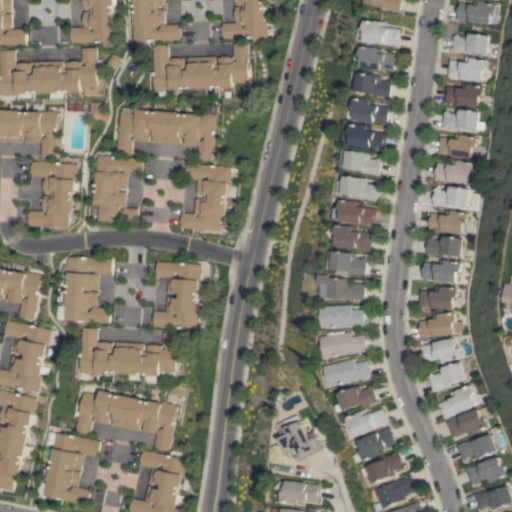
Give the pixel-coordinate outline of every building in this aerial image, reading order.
[(14,0),(14,5),(12,5),(12,10),(6,10),(6,13),(13,13),(13,18),(14,18),(14,24),(13,24),(13,29),(5,29),(5,34),(8,34),(8,31),(10,31),(10,29),(26,29),(27,44),(0,44),(0,0),(14,0)] [(109,41),(109,43),(103,43),(103,41),(85,42),(85,43),(79,43),(79,42),(72,42),(71,27),(88,27),(88,29),(90,29),(90,31),(93,31),(93,26),(84,27),(84,22),(84,23),(83,15),(84,15),(84,11),(90,11),(90,8),(84,9),(84,4),(83,4),(83,0),(116,0),(116,5),(113,5),(113,10),(114,10),(115,24),(116,40),(109,41)] [(165,0),(166,2),(164,2),(164,6),(158,6),(158,9),(164,9),(164,13),(166,13),(166,20),(165,20),(165,24),(178,24),(178,27),(179,27),(180,36),(178,36),(178,39),(171,39),(171,40),(165,40),(165,39),(155,40),(155,39),(147,39),(147,42),(141,42),(141,40),(134,40),(134,36),(133,36),(133,32),(134,32),(133,24),(135,24),(134,11),(136,11),(135,5),(134,5),(134,0),(165,0)] [(265,0),(266,2),(265,2),(265,6),(266,6),(267,28),(274,28),(274,36),(260,36),(260,38),(255,38),(255,36),(253,36),(253,37),(223,38),(223,35),(221,35),(221,26),(223,26),(223,23),(236,22),(236,19),(234,19),(234,10),(235,10),(235,7),(242,6),(242,4),(235,4),(235,0),(265,0)] [(368,0),(403,0),(403,1),(402,7),(401,12),(395,11),(396,10),(385,8),(385,6),(368,3),(368,0)] [(478,5),(479,0),(485,1),(485,3),(495,4),(494,14),(491,13),(489,24),(483,23),(483,24),(469,22),(469,20),(457,19),(457,14),(457,8),(459,8),(459,2),(478,5)] [(400,46),(394,45),(366,41),(368,30),(365,30),(366,19),(377,21),(377,20),(388,22),(387,27),(402,29),(400,46)] [(465,37),(466,33),(489,35),(487,53),(470,51),(470,54),(452,52),(454,38),(453,36),(457,33),(460,37),(465,37)] [(154,59),(153,59),(153,54),(154,54),(153,46),(156,46),(156,44),(166,44),(166,45),(168,45),(169,64),(165,64),(165,68),(170,68),(169,58),(172,58),(172,57),(181,57),(181,58),(184,58),(184,65),(187,65),(187,57),(216,56),(216,64),(220,64),(219,57),(223,57),(223,56),(231,56),(231,57),(233,56),(234,61),(238,61),(237,57),(234,57),(233,43),(237,43),(237,42),(245,42),(245,43),(248,42),(249,63),(251,63),(251,69),(249,69),(249,82),(248,82),(249,89),(241,90),(241,83),(234,83),(234,87),(221,87),(221,86),(214,86),(214,88),(191,88),(191,87),(183,87),(183,88),(171,89),(171,90),(168,90),(169,95),(159,96),(158,91),(155,91),(154,59)] [(380,48),(384,49),(384,53),(397,54),(395,71),(362,68),(363,66),(356,65),(358,54),(362,54),(363,46),(380,48)] [(97,59),(102,59),(103,71),(100,74),(97,74),(98,96),(87,97),(87,87),(82,87),(83,91),(81,91),(81,96),(71,96),(71,92),(70,92),(69,90),(64,91),(64,97),(52,97),(52,92),(39,93),(38,92),(33,92),(33,97),(16,98),(17,99),(4,100),(3,88),(1,88),(1,82),(3,82),(2,63),(1,64),(1,58),(2,58),(2,50),(16,50),(17,67),(15,67),(15,69),(12,69),(13,72),(18,72),(18,63),(21,63),(21,62),(28,62),(28,63),(35,62),(64,60),(64,68),(67,68),(66,62),(71,61),(78,60),(79,61),(82,61),(82,65),(86,65),(86,61),(83,61),(82,48),(97,47),(97,59)] [(450,59),(464,61),(465,56),(473,57),(473,58),(487,60),(486,70),(482,73),(481,81),(448,77),(450,59)] [(391,98),(375,95),(375,93),(359,91),(358,94),(352,93),(353,86),(358,87),(360,72),(384,76),(383,80),(388,81),(392,78),(396,84),(393,85),(391,98)] [(446,86),(461,87),(462,82),(469,83),(472,84),(472,85),(483,86),(482,96),(479,99),(478,106),(445,103),(446,86)] [(390,113),(391,113),(390,118),(389,118),(388,124),(384,123),(356,118),(358,108),(355,107),(356,97),(368,99),(368,98),(373,99),(373,104),(391,107),(390,113)] [(105,102),(105,109),(107,112),(103,115),(102,113),(99,113),(99,114),(95,113),(95,112),(89,112),(89,101),(105,102)] [(119,131),(118,130),(118,126),(120,125),(121,112),(122,112),(122,107),(130,107),(130,113),(136,114),(137,109),(150,110),(150,111),(157,111),(157,110),(182,112),(182,114),(187,114),(187,113),(199,114),(199,113),(216,114),(213,146),(214,146),(214,151),(213,151),(212,159),(207,159),(207,160),(202,160),(203,159),(197,158),(199,145),(183,144),(184,137),(180,136),(180,144),(152,141),(153,134),(150,134),(149,141),(133,140),(132,153),(117,151),(119,131)] [(456,114),(457,108),(479,112),(477,129),(460,127),(460,130),(442,128),(444,114),(443,112),(447,109),(450,113),(456,114)] [(0,109),(23,110),(23,111),(31,112),(31,111),(42,112),(42,111),(59,112),(59,119),(60,119),(60,125),(59,125),(57,155),(56,155),(56,156),(51,156),(51,158),(45,157),(45,156),(42,156),(42,142),(39,142),(39,143),(31,143),(31,141),(27,141),(27,135),(24,135),(24,142),(0,141),(0,109)] [(344,144),(346,131),(352,132),(353,123),(374,125),(374,131),(389,133),(387,149),(344,144)] [(440,137),(455,138),(455,133),(463,134),(463,135),(477,137),(475,147),(473,146),(471,158),(438,154),(440,137)] [(382,171),(381,175),(376,175),(376,174),(365,173),(365,170),(348,168),(350,150),(373,153),(372,158),(378,159),(381,156),(385,161),(383,163),(382,171)] [(117,222),(116,223),(112,222),(111,221),(98,220),(99,204),(95,204),(96,191),(97,191),(98,184),(97,184),(97,172),(96,172),(96,159),(97,159),(98,155),(105,156),(106,155),(109,155),(110,156),(143,159),(142,174),(124,172),(124,171),(122,170),(123,167),(118,167),(118,172),(121,172),(121,173),(128,173),(127,189),(120,188),(120,191),(127,192),(126,207),(121,207),(121,210),(124,210),(124,208),(138,209),(137,223),(117,222)] [(453,164),(454,160),(473,163),(472,172),(470,172),(468,184),(435,180),(436,174),(435,174),(436,167),(437,167),(438,162),(453,164)] [(55,226),(55,228),(50,227),(50,226),(29,225),(30,222),(28,222),(29,213),(30,213),(30,210),(44,211),(43,214),(48,214),(48,211),(43,210),(44,207),(42,207),(43,199),(44,199),(44,195),(51,195),(51,193),(45,192),(45,188),(44,188),(44,180),(45,180),(45,177),(52,177),(52,176),(54,176),(54,172),(50,172),(50,177),(32,176),(32,172),(31,172),(31,164),(33,164),(33,161),(41,161),(46,161),(46,162),(77,163),(76,181),(75,181),(75,192),(74,192),(73,198),(74,198),(74,211),(69,211),(68,227),(55,226)] [(206,229),(205,230),(202,230),(202,229),(181,227),(181,222),(180,222),(180,217),(181,217),(182,212),(195,213),(196,198),(203,198),(204,195),(196,195),(198,179),(185,178),(186,163),(218,166),(220,165),(222,165),(223,166),(231,167),(228,196),(227,196),(226,201),(227,201),(226,215),(221,215),(220,230),(206,229)] [(370,178),(369,183),(376,184),(379,182),(382,182),(379,201),(373,200),(374,200),(362,198),(362,196),(344,193),(345,192),(339,192),(341,179),(346,180),(347,176),(370,178)] [(446,190),(446,185),(469,188),(467,207),(450,205),(450,207),(433,205),(434,200),(433,200),(433,194),(434,194),(435,192),(433,190),(438,186),(440,190),(446,190)] [(377,225),(370,225),(371,224),(363,223),(363,224),(349,222),(343,221),(343,219),(336,218),(337,207),(340,207),(341,199),(354,201),(354,200),(365,202),(364,206),(379,208),(377,225)] [(445,214),(445,210),(467,213),(466,223),(463,222),(462,234),(429,230),(429,224),(428,224),(429,218),(430,219),(431,212),(445,214)] [(372,250),(367,250),(367,249),(338,246),(339,234),(337,234),(338,224),(349,226),(349,225),(359,226),(358,231),(374,233),(372,250)] [(440,240),(440,236),(463,238),(461,248),(470,249),(469,257),(444,254),(443,256),(430,255),(426,255),(427,250),(426,250),(427,243),(428,243),(428,242),(427,240),(432,236),(434,239),(440,240)] [(362,275),(362,274),(351,273),(351,270),(334,269),(336,251),(359,253),(358,258),(363,259),(368,256),(371,261),(368,263),(367,275),(362,275)] [(65,320),(66,303),(67,303),(68,272),(67,272),(68,256),(99,258),(99,257),(106,257),(106,258),(113,258),(112,274),(95,273),(95,271),(93,271),(94,267),(90,267),(90,273),(100,273),(99,288),(91,288),(90,291),(99,292),(98,306),(88,305),(88,311),(91,312),(91,309),(93,309),(93,307),(110,308),(109,323),(65,320)] [(423,279),(423,273),(422,273),(423,267),(424,267),(425,262),(439,264),(439,260),(443,260),(444,259),(449,260),(449,261),(461,262),(459,272),(456,276),(455,283),(423,279)] [(202,264),(201,282),(206,283),(206,291),(200,291),(200,293),(199,293),(198,299),(199,299),(199,302),(206,302),(205,310),(199,310),(198,316),(206,316),(206,328),(191,327),(191,329),(185,329),(185,327),(167,326),(167,327),(161,327),(161,326),(153,326),(154,310),(171,311),(171,313),(173,313),(173,316),(176,316),(176,311),(167,310),(168,296),(175,296),(175,293),(168,293),(168,278),(178,278),(178,273),(174,273),(174,278),(156,276),(157,261),(202,264)] [(0,267),(8,269),(8,270),(14,271),(14,270),(25,273),(25,272),(28,272),(29,267),(45,271),(44,276),(42,276),(41,282),(43,282),(41,289),(40,288),(33,319),(19,316),(22,299),(24,300),(25,298),(28,299),(28,296),(23,295),(21,303),(6,300),(8,294),(4,293),(3,301),(0,300),(0,267)] [(329,278),(354,278),(353,283),(367,284),(366,300),(362,300),(362,299),(349,299),(349,298),(329,298),(329,278)] [(419,307),(420,290),(435,291),(435,286),(445,286),(445,287),(457,287),(456,297),(454,297),(453,308),(419,307)] [(324,328),(322,306),(353,304),(354,309),(365,309),(366,325),(324,328)] [(438,319),(437,314),(454,312),(456,322),(462,321),(463,331),(454,332),(454,334),(434,337),(434,336),(421,337),(421,333),(420,333),(419,326),(420,326),(419,321),(438,319)] [(51,329),(48,346),(47,346),(47,347),(49,348),(48,355),(45,355),(45,357),(43,356),(42,363),(43,364),(41,375),(42,375),(38,392),(32,390),(31,392),(25,391),(25,389),(0,384),(0,368),(14,372),(14,373),(15,374),(15,377),(18,377),(20,372),(10,370),(13,356),(20,357),(21,354),(13,352),(16,338),(29,340),(30,335),(24,333),(23,338),(4,334),(7,320),(51,329)] [(176,372),(175,378),(162,377),(162,371),(161,371),(161,376),(157,375),(157,381),(145,380),(146,374),(140,373),(140,375),(140,380),(130,379),(130,374),(117,373),(117,372),(109,371),(109,373),(98,372),(98,373),(91,373),(91,378),(81,377),(83,341),(82,341),(82,335),(83,335),(83,327),(98,328),(97,344),(95,344),(95,346),(93,346),(92,350),(97,350),(98,341),(102,342),(102,341),(109,341),(109,342),(113,342),(112,349),(116,349),(116,342),(144,343),(144,351),(147,351),(147,344),(152,345),(152,344),(159,344),(159,345),(163,345),(162,349),(165,350),(166,346),(163,346),(164,332),(179,332),(176,372)] [(326,358),(323,337),(325,336),(325,335),(329,334),(329,336),(336,334),(336,332),(346,331),(346,332),(353,331),(354,336),(365,335),(368,351),(326,358)] [(440,364),(439,358),(425,362),(420,346),(426,344),(426,345),(453,337),(456,348),(459,348),(461,357),(440,364)] [(331,387),(325,366),(356,358),(357,363),(369,360),(373,376),(331,387)] [(466,379),(449,384),(449,386),(438,389),(438,390),(433,391),(429,377),(428,377),(430,373),(434,375),(440,373),(438,368),(461,362),(466,379)] [(340,393),(362,385),(364,390),(368,389),(371,384),(376,387),(375,390),(379,402),(375,403),(374,402),(363,406),(362,404),(340,413),(338,405),(343,403),(340,393)] [(445,419),(438,404),(452,397),(450,392),(458,388),(459,389),(469,384),(473,393),(471,394),(476,405),(445,419)] [(0,487),(0,423),(6,425),(7,422),(0,421),(3,405),(0,404),(0,390),(37,397),(34,413),(33,413),(30,425),(29,424),(28,431),(29,431),(26,446),(33,447),(31,456),(24,454),(23,456),(22,462),(23,462),(20,474),(16,474),(13,489),(0,487)] [(177,412),(178,412),(177,418),(176,418),(169,449),(155,447),(158,429),(160,430),(161,428),(163,429),(164,426),(159,425),(157,433),(142,430),(144,424),(140,423),(139,430),(112,425),(113,417),(110,417),(108,423),(94,420),(95,416),(91,415),(90,419),(93,420),(90,433),(77,430),(84,392),(100,395),(101,390),(114,392),(114,393),(119,395),(119,394),(145,399),(145,400),(149,401),(149,399),(178,405),(177,412)] [(486,405),(490,416),(485,418),(489,428),(468,436),(466,432),(452,438),(446,422),(486,405)] [(352,439),(348,428),(352,427),(348,418),(359,414),(358,413),(368,409),(370,414),(384,408),(390,424),(365,434),(358,436),(352,439)] [(299,461),(295,452),(289,455),(280,439),(284,437),(278,425),(299,415),(311,439),(317,436),(323,450),(299,461)] [(391,427),(398,443),(385,448),(386,452),(366,461),(363,452),(365,451),(361,440),(391,427)] [(100,441),(99,444),(100,444),(99,452),(98,452),(97,455),(80,452),(81,450),(79,450),(80,447),(76,446),(75,452),(84,454),(82,468),(74,467),(74,470),(81,472),(78,486),(68,484),(67,490),(72,491),(73,486),(90,489),(89,493),(90,493),(89,500),(88,500),(87,504),(37,494),(40,482),(46,483),(47,478),(48,479),(50,467),(51,467),(53,461),(51,460),(53,449),(56,432),(100,441)] [(497,450),(476,460),(474,454),(468,457),(466,461),(462,459),(462,458),(457,445),(462,443),(474,438),(474,440),(490,434),(497,450)] [(151,451),(157,452),(187,459),(187,460),(193,461),(191,469),(185,468),(181,487),(179,487),(178,492),(179,493),(179,495),(184,496),(182,506),(178,505),(176,511),(130,511),(131,509),(130,509),(132,501),(133,502),(133,498),(150,501),(150,504),(152,504),(151,507),(155,507),(156,502),(146,499),(149,485),(156,487),(157,484),(149,482),(152,468),(159,469),(160,465),(157,465),(156,468),(140,465),(141,461),(140,461),(142,453),(143,453),(143,450),(151,451)] [(369,466),(383,461),(383,458),(395,453),(400,451),(404,462),(408,464),(405,469),(400,467),(395,469),(397,475),(376,483),(369,466)] [(491,458),(492,458),(497,456),(502,467),(504,466),(508,475),(488,484),(486,479),(472,484),(466,469),(491,458)] [(408,476),(412,474),(414,479),(417,484),(416,484),(420,493),(408,498),(407,494),(406,495),(407,499),(379,511),(377,505),(383,502),(377,490),(408,476)] [(320,502),(305,500),(304,504),(300,503),(300,504),(295,503),(295,502),(283,501),(284,491),(287,491),(289,480),(322,485),(320,502)] [(474,494),(479,492),(479,493),(491,488),(492,491),(508,485),(511,496),(511,502),(492,510),(490,505),(484,507),(482,511),(478,509),(478,507),(474,494)] [(392,511),(420,501),(424,511),(392,511)]
